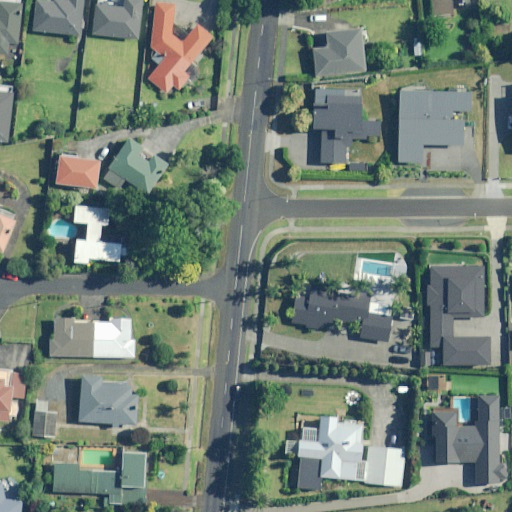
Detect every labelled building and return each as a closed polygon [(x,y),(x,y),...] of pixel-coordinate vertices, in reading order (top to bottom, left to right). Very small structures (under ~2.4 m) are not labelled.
[(51,0),(50,10),(16,6),(12,41),(59,47),(62,22),(65,1),(55,0),(51,0)] [(301,0),(307,17),(360,1),(359,0),(301,0)] [(454,14),(452,0),(432,0),(434,16),(454,14)] [(105,9),(104,16),(76,11),(71,45),(117,52),(122,18),(121,18),(122,11),(105,9)] [(135,58),(144,66),(126,87),(148,105),(169,80),(168,79),(194,47),(176,32),(162,50),(153,42),(157,12),(135,9),(129,57),(135,58)] [(316,29),(316,45),(305,46),(306,76),(324,75),(324,73),(356,73),(355,30),(316,29)] [(381,122),(363,121),(364,98),(364,91),(343,90),(315,89),(313,130),(322,130),(321,163),(347,164),(348,139),(366,140),(366,136),(380,136),(381,122)] [(473,94),(402,91),(399,162),(423,163),(424,144),(464,146),(465,120),(451,119),(452,111),(473,112),(473,94)] [(0,142),(6,143),(11,95),(0,93),(0,142)] [(133,122),(144,122),(144,114),(133,114),(133,122)] [(145,147),(139,144),(131,137),(109,167),(110,168),(104,177),(119,189),(127,179),(138,187),(143,191),(141,194),(146,197),(170,164),(155,154),(150,161),(140,154),(145,147)] [(102,161),(62,155),(60,155),(57,183),(61,183),(89,187),(98,189),(99,182),(102,161)] [(101,242),(102,228),(102,224),(109,225),(111,208),(76,205),(76,208),(75,221),(89,223),(87,241),(79,240),(75,262),(89,263),(89,258),(121,260),(122,244),(101,242)] [(0,251),(3,253),(16,221),(12,219),(0,214),(0,251)] [(486,317),(486,267),(431,266),(430,347),(444,347),(443,365),(489,365),(490,338),(453,337),(453,317),(486,317)] [(389,342),(391,333),(393,316),(369,312),(372,292),(312,284),(310,296),(298,294),(295,294),(291,322),(306,324),(306,326),(319,328),(319,326),(324,327),(336,329),(337,321),(362,325),(360,334),(360,337),(389,342)] [(379,311),(383,310),(385,307),(384,304),(381,302),(378,302),(376,305),(376,308),(379,311)] [(92,356),(93,322),(75,322),(75,318),(54,318),(54,338),(49,338),(49,355),(92,356)] [(130,319),(125,319),(112,319),(112,323),(93,322),(92,356),(135,357),(135,340),(132,339),(132,319),(130,319)] [(402,340),(403,326),(395,326),(395,333),(394,339),(402,340)] [(103,385),(103,380),(103,376),(82,374),(80,397),(78,421),(112,424),(112,427),(119,427),(120,424),(137,426),(137,421),(139,395),(132,394),(133,387),(103,385)] [(13,387),(8,386),(5,386),(6,379),(0,378),(0,419),(8,420),(9,411),(11,412),(12,401),(13,396),(13,391),(13,387)] [(500,464),(498,396),(475,396),(476,427),(456,427),(456,411),(431,412),(431,438),(436,438),(436,463),(475,462),(475,483),(505,483),(505,464),(500,464)] [(54,437),(55,425),(57,412),(47,411),(48,401),(37,400),(36,410),(34,409),(31,434),(54,437)] [(343,423),(339,422),(339,418),(321,417),(320,442),(300,440),(299,457),(323,459),(321,477),(356,480),(357,478),(358,462),(364,463),(365,443),(362,443),(363,436),(364,424),(343,423)] [(405,450),(400,450),(369,446),(365,479),(364,482),(401,487),(405,450)] [(145,504),(146,487),(147,454),(124,453),(123,471),(80,470),(80,463),(54,462),(53,491),(109,493),(109,506),(145,508),(145,504)] [(6,497),(4,486),(3,482),(0,482),(0,511),(21,511),(22,504),(23,499),(8,499),(6,497)]
